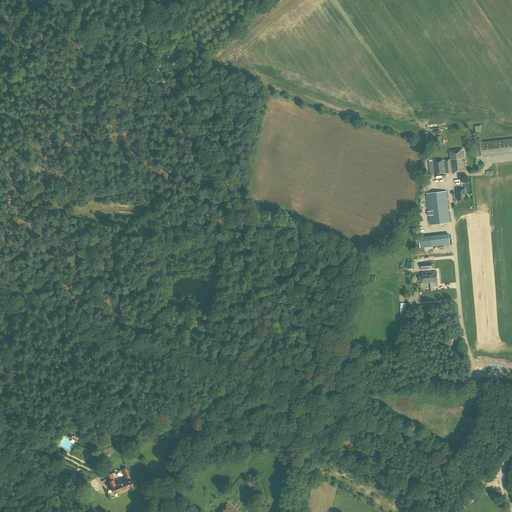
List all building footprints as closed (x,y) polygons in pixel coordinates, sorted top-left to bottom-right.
[(482,156),(511,153),(511,138),(480,142),(482,156)] [(430,175),(434,175),(465,171),(464,162),(463,158),(464,158),(463,150),(449,152),(450,160),(433,161),(429,162),(430,175)] [(464,189),(456,190),(458,201),(466,200),(464,189)] [(429,225),(450,222),(446,191),(426,194),(429,225)] [(429,219),(428,217),(428,216),(427,215),(425,214),(423,213),(422,213),(421,214),(420,214),(419,215),(418,217),(417,218),(417,219),(417,220),(417,221),(418,222),(418,223),(420,224),(422,225),(424,225),(425,224),(427,223),(428,222),(428,221),(429,219)] [(432,246),(450,244),(449,234),(431,236),(432,246)] [(434,287),(438,286),(437,272),(421,273),(422,284),(430,283),(434,283),(434,287)] [(408,312),(408,305),(406,305),(406,303),(400,303),(400,312),(400,317),(407,318),(408,312),(405,312),(408,312)] [(121,423),(120,421),(118,422),(117,422),(118,425),(122,435),(126,434),(127,436),(130,434),(129,432),(125,422),(121,423)] [(103,448),(110,445),(108,437),(100,440),(103,448)] [(131,480),(126,468),(122,469),(127,482),(115,486),(113,480),(114,480),(112,474),(107,475),(107,477),(107,478),(108,479),(108,480),(111,487),(113,493),(133,485),(131,480)] [(221,511),(222,511),(237,511),(227,503),(221,511)]
